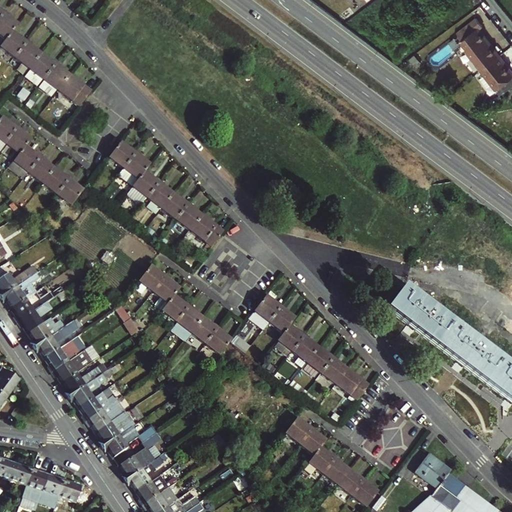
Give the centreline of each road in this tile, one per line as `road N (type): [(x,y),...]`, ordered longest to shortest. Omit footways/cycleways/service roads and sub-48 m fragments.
road 1 (residential): [(39,0),(511,493)]
road 2 (primary): [(240,0),(511,206)]
road 3 (primary): [(511,173),(282,0)]
road 4 (tertiary): [(0,328),(77,442)]
